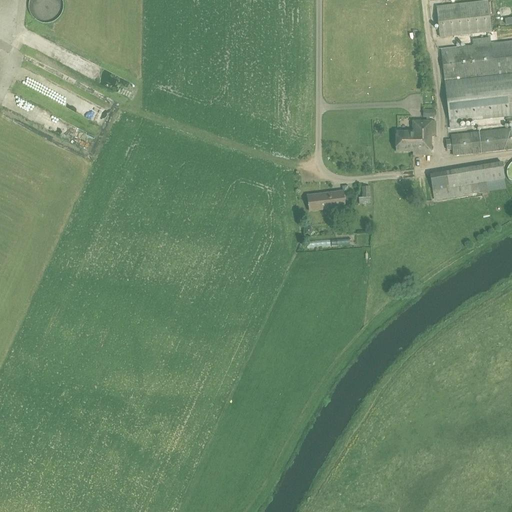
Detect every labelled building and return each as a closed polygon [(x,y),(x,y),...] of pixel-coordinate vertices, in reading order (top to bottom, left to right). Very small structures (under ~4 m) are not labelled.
[(42,23),(48,24),(53,22),(58,18),(61,14),(63,10),(63,7),(62,0),(61,0),(29,0),(28,3),(28,8),(29,13),(32,18),(37,22),(42,23)] [(436,7),(440,38),(492,32),(488,0),(436,7)] [(511,40),(440,49),(444,80),(511,72),(511,40)] [(111,82),(124,86),(127,77),(114,73),(111,82)] [(446,99),(449,123),(511,116),(511,74),(445,82),(446,99)] [(413,155),(431,155),(431,134),(435,134),(435,122),(413,122),(413,131),(396,131),(396,151),(413,151),(413,155)] [(511,127),(450,135),(453,156),(511,149),(511,127)] [(91,149),(97,142),(93,139),(87,145),(91,149)] [(433,191),(434,201),(506,189),(505,179),(502,162),(429,174),(433,191)] [(359,198),(359,204),(370,204),(370,197),(370,187),(362,187),(362,198),(359,198)] [(307,196),(309,211),(345,207),(343,194),(333,196),(332,193),(307,196)]
